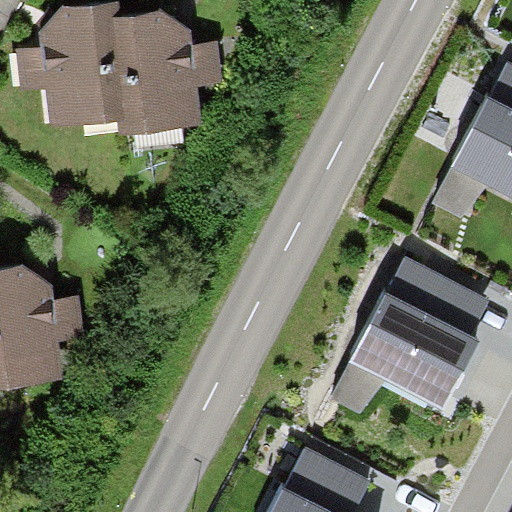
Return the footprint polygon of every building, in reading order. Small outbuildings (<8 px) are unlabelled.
[(53,121),(121,115),(115,8),(113,0),(60,0),(47,23),(42,33),(44,49),(16,60),(20,92),(52,90),(53,121)] [(175,4),(115,8),(121,115),(122,126),(191,119),(189,83),(215,81),(212,44),(187,44),(182,25),(175,4)] [(511,103),(489,93),(439,201),(470,215),(485,183),(511,195),(511,103)] [(19,253),(0,254),(0,377),(53,373),(51,345),(76,343),(74,306),(49,305),(47,279),(41,273),(19,253)] [(460,324),(390,287),(357,350),(439,392),(472,330),(460,324)] [(307,440),(266,511),(353,511),(373,477),(307,440)]
